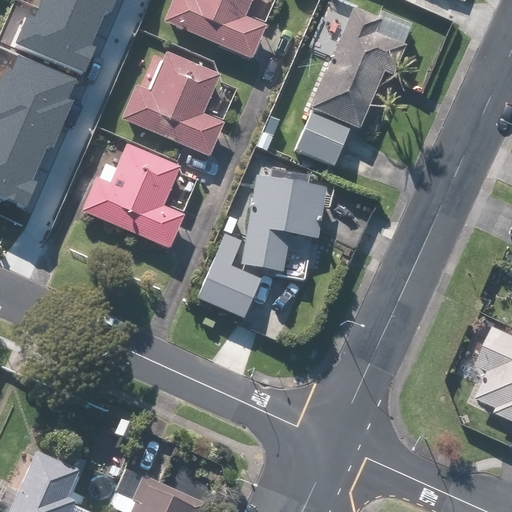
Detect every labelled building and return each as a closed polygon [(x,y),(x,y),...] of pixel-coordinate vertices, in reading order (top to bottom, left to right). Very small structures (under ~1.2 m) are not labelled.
[(116,0),(43,0),(40,7),(98,32),(106,13),(110,15),(116,0)] [(166,0),(156,25),(247,65),(262,31),(242,22),(251,0),(166,0)] [(27,15),(14,44),(83,75),(95,48),(91,47),(98,32),(40,7),(36,19),(27,15)] [(382,86),(406,33),(350,8),(285,153),(330,173),(371,82),(382,86)] [(143,94),(130,88),(115,122),(206,162),(221,128),(200,118),(216,80),(160,56),(143,94)] [(5,67),(0,78),(0,96),(64,122),(72,101),(66,98),(73,80),(16,57),(11,70),(5,67)] [(53,149),(64,122),(0,96),(0,148),(41,166),(49,147),(53,149)] [(179,171),(109,140),(76,215),(164,253),(179,219),(161,212),(179,171)] [(0,197),(26,209),(38,183),(34,181),(41,166),(0,148),(0,197)] [(246,181),(240,243),(221,235),(191,305),(239,325),(260,277),(279,278),(282,242),(314,246),(320,188),(246,181)] [(511,342),(488,332),(471,371),(485,377),(474,403),(496,412),(492,420),(511,428),(511,342)] [(75,476),(31,456),(5,511),(69,511),(71,508),(63,504),(75,476)] [(188,511),(141,492),(135,507),(111,497),(104,511),(188,511)]
